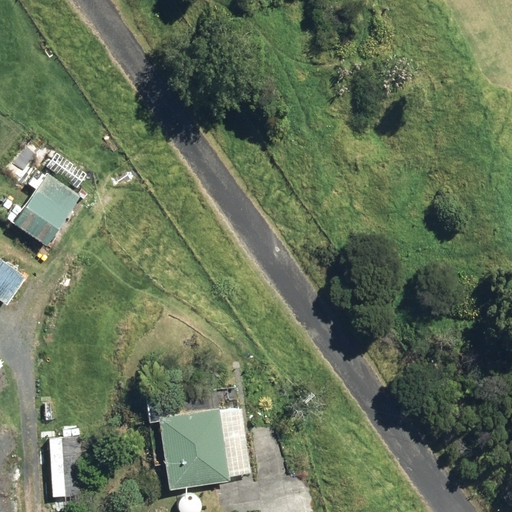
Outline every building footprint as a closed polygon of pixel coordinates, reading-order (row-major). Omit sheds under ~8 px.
[(39,152),(24,140),(0,170),(16,182),(39,152)] [(41,164),(73,186),(82,173),(51,151),(41,164)] [(1,217),(40,243),(75,192),(41,170),(17,205),(11,202),(1,217)] [(48,298),(63,307),(84,272),(69,263),(48,298)] [(0,304),(2,306),(20,278),(0,264),(0,304)] [(151,418),(162,488),(223,479),(222,474),(244,471),(234,406),(213,409),(210,385),(138,397),(141,420),(151,418)] [(276,429),(281,446),(298,440),(293,424),(276,429)] [(75,434),(44,437),(50,500),(81,497),(75,434)] [(285,457),(301,452),(299,442),(282,447),(285,457)] [(197,485),(203,509),(217,507),(211,482),(197,485)]
